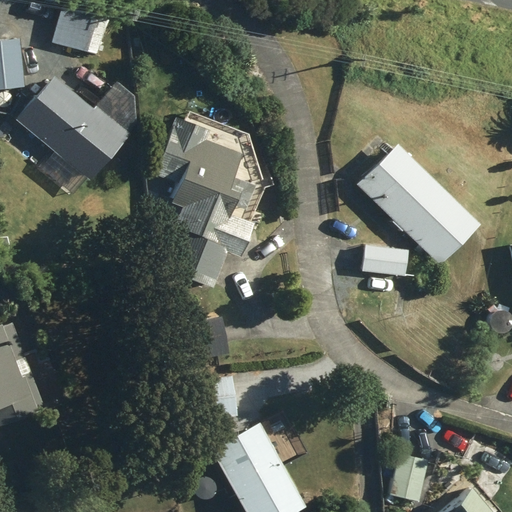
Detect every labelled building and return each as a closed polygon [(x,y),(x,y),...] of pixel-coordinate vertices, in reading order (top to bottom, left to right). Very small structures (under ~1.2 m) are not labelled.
[(67,0),(64,0),(53,39),(99,52),(111,13),(67,0)] [(0,87),(22,86),(18,40),(0,41),(0,87)] [(51,75),(16,118),(90,179),(127,133),(95,106),(92,109),(51,75)] [(175,117),(153,173),(178,182),(172,196),(175,198),(173,202),(183,206),(176,225),(181,227),(165,269),(212,288),(227,250),(240,255),(252,223),(230,214),(234,204),(245,208),(255,185),(232,176),(241,153),(204,139),(207,130),(175,117)] [(403,228),(440,263),(479,223),(396,143),(357,183),(394,219),(392,221),(401,231),(403,228)] [(155,213),(153,219),(157,224),(164,226),(169,222),(170,215),(167,210),(160,209),(155,213)] [(366,245),(363,270),(404,275),(407,250),(366,245)] [(509,329),(498,307),(478,317),(489,339),(509,329)] [(222,317),(175,325),(180,357),(194,355),(194,359),(228,353),(222,317)] [(0,423),(36,410),(35,407),(42,404),(17,340),(8,344),(0,325),(0,324),(0,423)] [(236,415),(231,375),(206,378),(211,418),(236,415)] [(61,404),(39,412),(45,428),(66,420),(61,404)] [(265,419),(211,449),(230,484),(226,487),(231,496),(235,494),(244,511),(290,511),(303,505),(276,455),(283,451),(265,419)] [(399,455),(393,488),(420,493),(426,460),(399,455)] [(220,474),(195,474),(195,499),(220,499),(220,474)] [(490,511),(473,490),(446,511),(490,511)]
